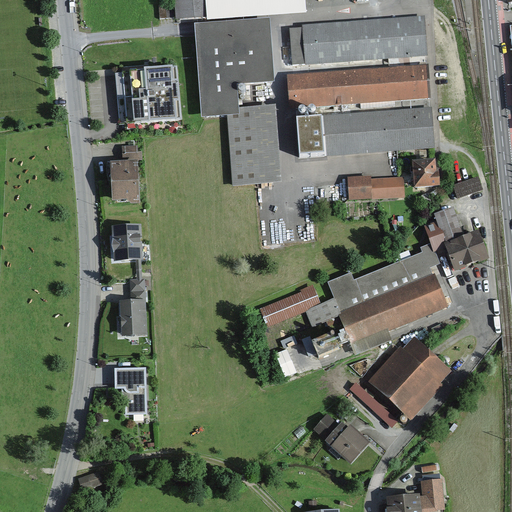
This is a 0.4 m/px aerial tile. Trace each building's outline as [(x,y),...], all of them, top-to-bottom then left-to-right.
[(425,58),(422,21),(292,32),(295,68),(425,58)] [(261,23),(189,29),(190,36),(197,119),(225,117),(230,188),(274,185),(267,107),(230,110),(228,89),(266,86),(261,23)] [(428,99),(425,69),(288,80),(291,110),(428,99)] [(181,117),(176,71),(122,77),(127,123),(181,117)] [(433,149),(430,112),(299,123),(302,159),(433,149)] [(433,163),(414,164),(416,189),(439,188),(438,176),(434,176),(433,163)] [(139,201),(136,168),(104,171),(106,203),(139,201)] [(474,177),(447,186),(451,200),(478,191),(474,177)] [(400,199),(399,179),(345,183),(346,202),(400,199)] [(446,207),(427,215),(431,225),(420,230),(430,254),(439,250),(448,272),(482,258),(471,231),(458,236),(446,207)] [(141,261),(139,229),(115,230),(116,262),(141,261)] [(441,309),(419,254),(348,282),(357,306),(329,318),(346,360),(389,343),(384,332),(441,309)] [(145,335),(144,305),(122,306),(124,336),(145,335)] [(450,373),(412,340),(401,351),(396,347),(365,382),(408,420),(450,373)] [(276,353),(286,377),(298,372),(288,348),(276,353)] [(146,370),(114,371),(115,391),(122,391),(122,403),(124,403),(125,417),(147,417),(146,370)] [(368,403),(375,412),(383,405),(377,396),(368,403)] [(323,448),(344,468),(365,445),(345,427),(341,431),(325,416),(310,432),(325,446),(323,448)] [(99,472),(78,479),(83,492),(103,485),(99,472)] [(420,498),(380,502),(380,511),(416,511),(440,510),(438,482),(419,484),(420,498)]
